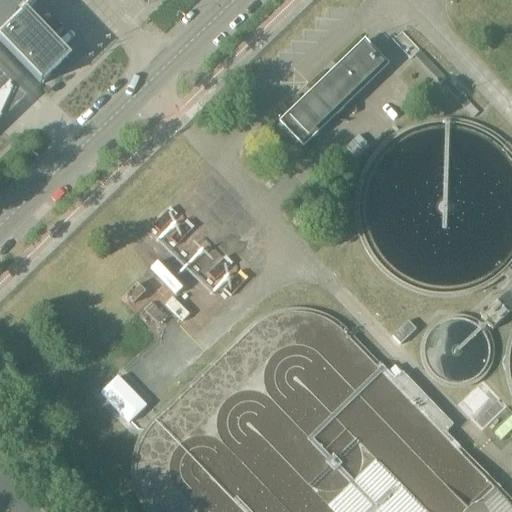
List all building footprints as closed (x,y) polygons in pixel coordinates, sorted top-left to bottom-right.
[(0,0),(0,43),(40,85),(68,58),(25,13),(37,0),(0,0)] [(281,124),(304,148),(326,126),(356,96),(357,97),(388,67),(364,43),(355,52),(356,52),(314,93),(313,92),(304,101),(304,102),(281,124)] [(12,86),(0,74),(0,120),(2,119),(0,118),(13,91),(10,88),(12,86)] [(479,314),(479,315),(479,316),(479,317),(480,318),(480,319),(492,331),(511,312),(511,282),(481,312),(480,313),(479,313),(479,314)] [(400,346),(416,331),(407,322),(392,338),(400,346)] [(393,367),(384,376),(390,383),(400,374),(393,367)] [(402,373),(394,382),(446,435),(454,427),(402,373)] [(117,377),(99,394),(128,424),(146,407),(117,377)] [(473,414),(489,399),(478,387),(462,402),(473,414)]
